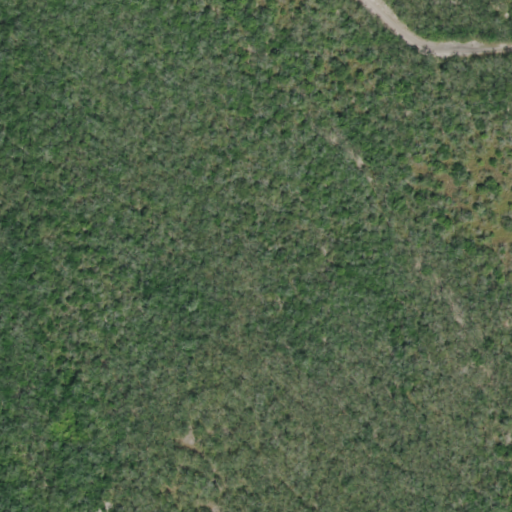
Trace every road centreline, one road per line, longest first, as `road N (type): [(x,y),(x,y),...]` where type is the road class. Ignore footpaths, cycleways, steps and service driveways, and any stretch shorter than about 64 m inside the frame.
road 1 (residential): [(59,0),(23,511)]
road 2 (residential): [(241,0),(359,36),(511,43)]
